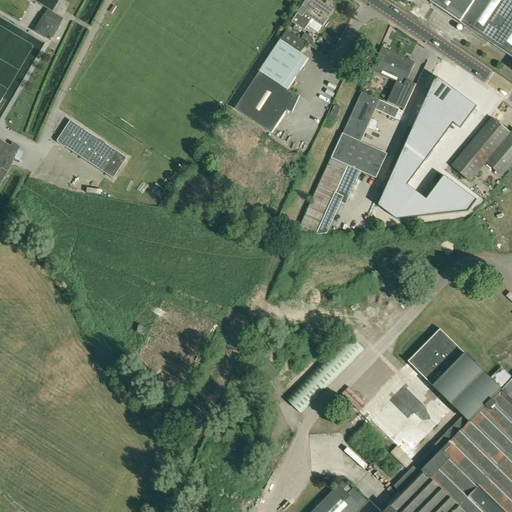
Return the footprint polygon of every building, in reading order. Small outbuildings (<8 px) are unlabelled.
[(313,18),(324,26),(335,9),(321,0),(312,0),(303,15),(298,12),(292,21),(305,30),(313,18)] [(511,0),(428,0),(511,57),(511,0)] [(50,40),(59,25),(63,18),(47,9),(43,15),(42,17),(34,31),(50,40)] [(235,109),(272,133),(296,96),(287,90),(308,58),(301,53),(307,43),(287,30),(235,109)] [(372,70),(397,82),(388,102),(405,109),(416,84),(407,79),(411,71),(405,68),(409,60),(383,48),(372,70)] [(477,108),(436,78),(371,223),(462,213),(473,199),(443,177),(426,200),(407,186),(454,124),(461,130),(477,108)] [(362,92),(342,137),(332,157),(361,171),(376,178),(387,154),(360,142),(375,109),(395,118),(399,109),(362,92)] [(501,175),(511,162),(511,131),(511,133),(492,117),(452,166),(470,182),(486,163),(501,175)] [(70,120),(56,141),(113,178),(127,157),(70,120)] [(0,141),(0,184),(6,174),(10,167),(18,149),(11,145),(10,147),(0,141)] [(66,155),(53,146),(48,152),(62,161),(66,155)] [(332,157),(297,237),(326,235),(340,203),(346,205),(361,171),(332,157)] [(360,411),(376,426),(407,395),(419,407),(436,390),(439,393),(463,416),(466,419),(487,399),(511,423),(511,448),(478,484),(506,511),(511,511),(511,399),(491,379),(440,329),(360,411)] [(301,413),(364,349),(349,333),(285,398),(301,413)] [(511,376),(502,367),(491,379),(511,399),(511,376)] [(506,511),(478,484),(511,448),(511,423),(487,399),(466,419),(463,416),(452,427),(444,419),(452,411),(436,396),(439,393),(436,390),(419,407),(407,395),(376,426),(407,456),(438,424),(447,432),(394,486),(401,492),(388,505),(390,507),(385,511),(506,511)] [(358,511),(368,502),(354,488),(352,490),(343,482),(313,511),(358,511)]
